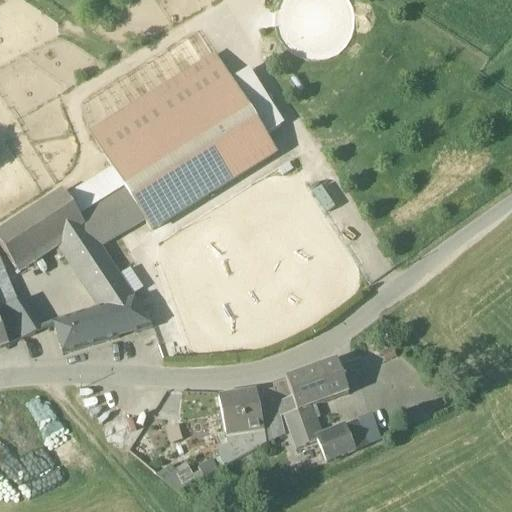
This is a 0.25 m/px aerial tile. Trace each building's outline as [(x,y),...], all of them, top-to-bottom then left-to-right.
[(214,59),(91,136),(106,160),(229,83),(214,59)] [(229,83),(106,160),(107,161),(106,162),(123,188),(122,188),(145,224),(146,226),(151,233),(275,156),(229,83)] [(124,191),(80,221),(98,248),(99,250),(145,224),(124,191)] [(80,221),(63,194),(0,233),(0,247),(15,270),(60,240),(96,295),(108,287),(119,279),(99,250),(98,248),(80,221)] [(0,307),(21,341),(36,336),(17,305),(0,265),(0,307)] [(152,329),(119,279),(108,287),(123,305),(137,333),(152,329)] [(0,307),(0,351),(8,348),(21,341),(0,307)] [(101,309),(52,323),(62,356),(116,340),(108,313),(101,309)] [(348,395),(336,363),(319,369),(331,401),(348,395)] [(306,440),(301,425),(312,422),(318,420),(314,407),(331,401),(319,369),(285,381),(292,400),(277,405),(278,410),(280,418),(283,417),(295,451),(308,446),(306,440)] [(292,400),(285,381),(272,386),(273,387),(277,405),(292,400)] [(277,405),(273,387),(255,391),(255,392),(260,414),(278,410),(277,405)] [(255,392),(218,400),(226,437),(263,429),(260,414),(255,392)] [(312,422),(301,425),(306,440),(318,436),(312,422)] [(357,425),(345,430),(354,451),(366,447),(357,425)] [(345,430),(314,442),(323,465),(354,452),(354,451),(345,430)]
